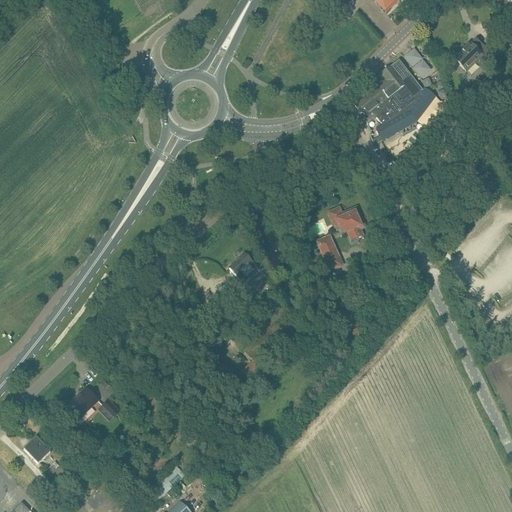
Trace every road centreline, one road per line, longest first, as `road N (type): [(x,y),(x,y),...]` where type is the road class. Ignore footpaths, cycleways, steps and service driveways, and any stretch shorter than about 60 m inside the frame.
road 1 (unclassified): [(511,454),(364,146),(333,100)]
road 2 (unclassified): [(0,423),(258,173),(257,136)]
road 3 (primary): [(0,385),(153,173)]
road 4 (tertiary): [(333,100),(440,0)]
